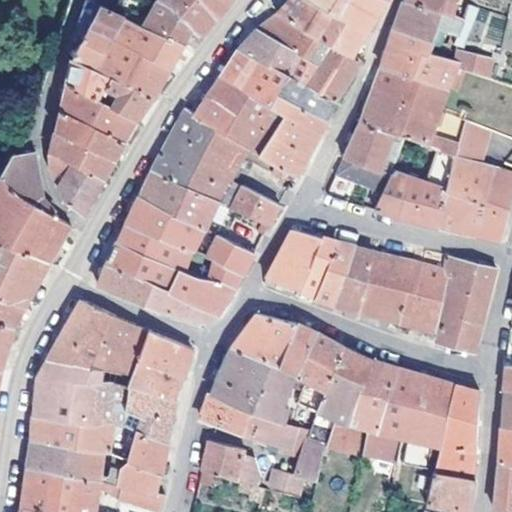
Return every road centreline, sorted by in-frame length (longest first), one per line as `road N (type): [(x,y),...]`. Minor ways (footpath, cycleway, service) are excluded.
road 1 (residential): [(250,0),(165,105),(61,278)]
road 2 (residential): [(508,255),(293,199),(246,288)]
road 3 (residential): [(487,371),(246,288)]
road 4 (residential): [(61,278),(27,372),(2,511)]
road 5 (residential): [(162,511),(191,384),(211,337)]
road 6 (residential): [(211,337),(149,320),(61,278)]
road 7 (residential): [(478,511),(487,371)]
